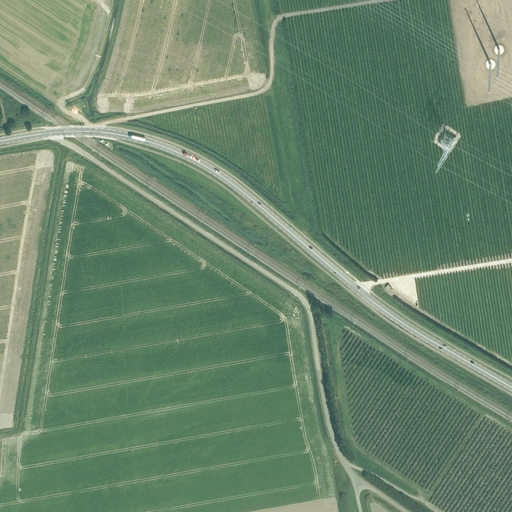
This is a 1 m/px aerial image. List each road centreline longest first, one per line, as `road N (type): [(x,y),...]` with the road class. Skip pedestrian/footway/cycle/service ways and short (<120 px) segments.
road 1 (primary): [(511,387),(393,317),(201,163),(127,136),(54,133)]
road 2 (unclassified): [(355,478),(331,432),(302,299),(54,133)]
road 3 (track): [(94,136),(94,126),(266,89),(278,17)]
road 4 (track): [(511,259),(351,284)]
road 5 (track): [(268,0),(278,17),(377,0)]
